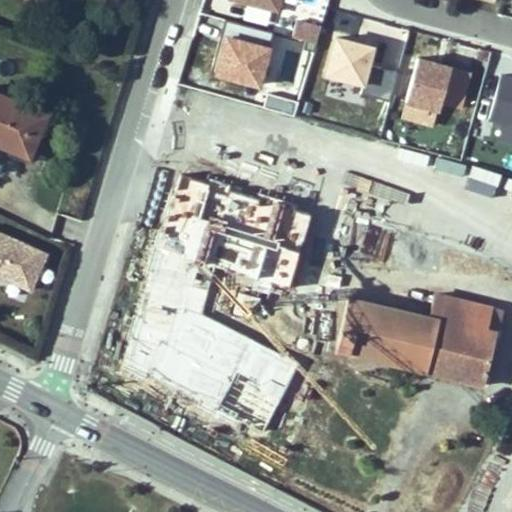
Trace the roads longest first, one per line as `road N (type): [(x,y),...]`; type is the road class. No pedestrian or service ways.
road 1 (residential): [(49,407),(172,0)]
road 2 (secondary): [(257,511),(58,411)]
